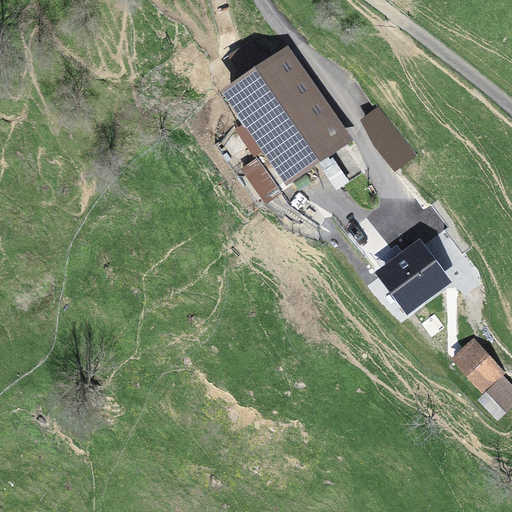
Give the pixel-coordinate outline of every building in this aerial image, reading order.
[(287,56),(231,95),(289,179),(345,140),(287,56)] [(414,157),(379,113),(365,123),(376,145),(396,171),(414,157)] [(364,172),(349,152),(332,165),(347,184),(364,172)] [(241,168),(264,199),(281,186),(258,155),(241,168)] [(432,239),(387,273),(411,306),(456,272),(432,239)] [(475,346),(456,364),(481,390),(499,372),(475,346)]
